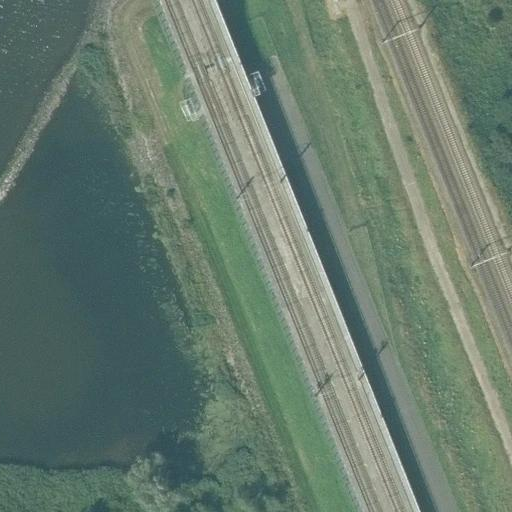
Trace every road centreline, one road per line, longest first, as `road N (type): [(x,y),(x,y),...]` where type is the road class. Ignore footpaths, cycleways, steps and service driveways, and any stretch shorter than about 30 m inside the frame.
road 1 (track): [(313,511),(125,41),(123,17),(145,0)]
road 2 (track): [(291,0),(415,449)]
